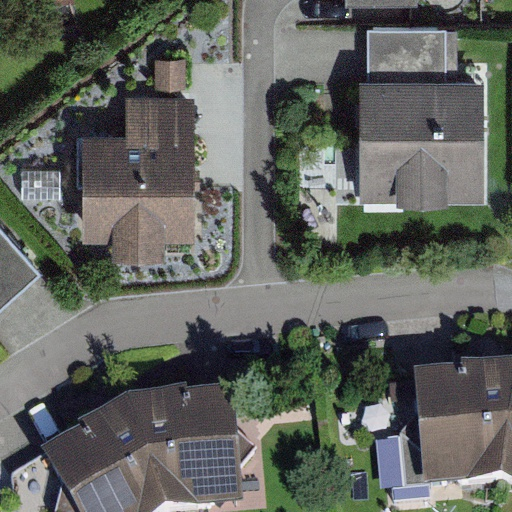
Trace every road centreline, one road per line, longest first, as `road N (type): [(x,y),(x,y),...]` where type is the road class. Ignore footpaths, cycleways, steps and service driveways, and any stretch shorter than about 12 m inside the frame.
road 1 (residential): [(257,305),(104,326),(0,399)]
road 2 (residential): [(257,305),(253,41)]
road 3 (residential): [(511,300),(257,305)]
